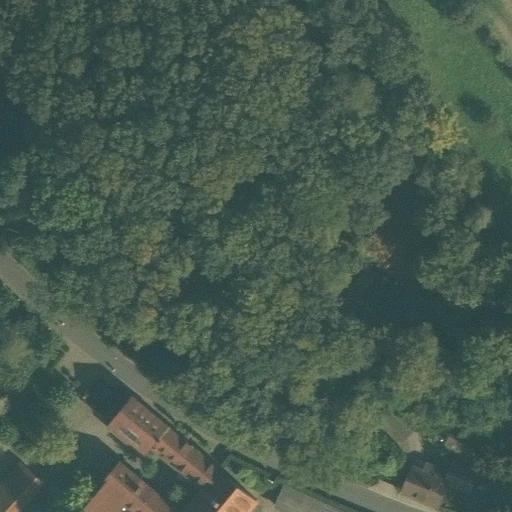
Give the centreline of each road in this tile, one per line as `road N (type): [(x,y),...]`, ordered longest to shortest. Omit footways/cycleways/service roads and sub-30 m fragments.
road 1 (tertiary): [(407,511),(167,404),(66,324),(0,254)]
road 2 (track): [(292,466),(511,299)]
